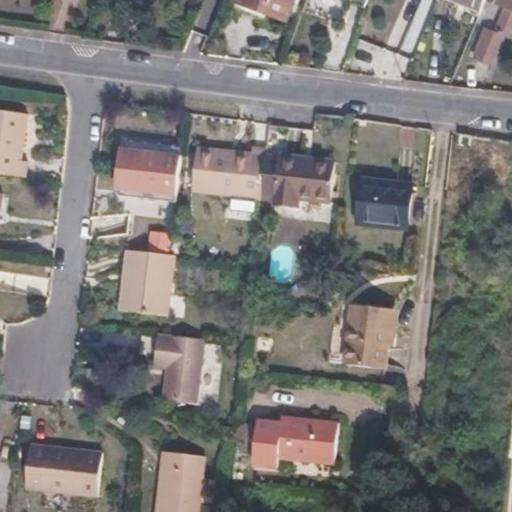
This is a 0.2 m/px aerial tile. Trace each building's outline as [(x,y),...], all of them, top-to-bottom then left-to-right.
[(238,0),(238,1),(286,20),(293,0),(238,0)] [(480,17),(486,0),(436,0),(436,1),(480,17)] [(511,0),(499,0),(495,11),(504,14),(511,17),(511,0)] [(511,17),(504,14),(495,38),(501,41),(509,44),(511,36),(511,17)] [(501,41),(495,38),(486,34),(473,66),(489,72),(501,41)] [(280,129),(283,109),(272,107),(270,128),(280,129)] [(0,108),(0,173),(25,177),(27,160),(21,159),(26,112),(0,108)] [(454,132),(443,131),(442,142),(453,143),(454,132)] [(454,132),(453,143),(463,144),(463,134),(454,132)] [(177,193),(181,155),(151,151),(152,142),(129,139),(126,161),(123,192),(140,195),(141,190),(162,192),(177,193)] [(261,199),(267,148),(251,146),(250,152),(196,146),(191,192),(261,199)] [(332,159),(278,153),(272,203),(296,205),(297,196),(328,199),(332,159)] [(413,183),(364,178),(359,218),(391,221),(391,227),(410,228),(413,183)] [(151,232),(148,254),(170,256),(172,234),(151,232)] [(148,254),(127,252),(121,313),(167,317),(173,256),(170,256),(148,254)] [(393,308),(351,304),(346,364),(388,368),(393,308)] [(201,341),(156,336),(154,369),(167,370),(163,403),(195,406),(201,341)] [(280,418),(260,416),(253,463),(280,466),(281,457),(333,462),(339,417),(281,411),(280,418)] [(102,451),(30,445),(25,489),(96,496),(102,451)] [(200,511),(206,455),(164,451),(157,511),(200,511)]
